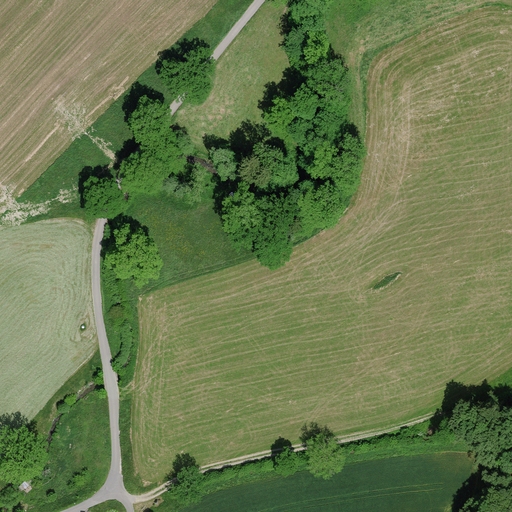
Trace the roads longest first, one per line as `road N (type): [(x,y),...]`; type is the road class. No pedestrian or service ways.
road 1 (unclassified): [(260,0),(175,103),(109,199),(98,233),(95,285),(114,400),(114,490)]
road 2 (track): [(511,409),(433,414),(211,467),(126,499)]
